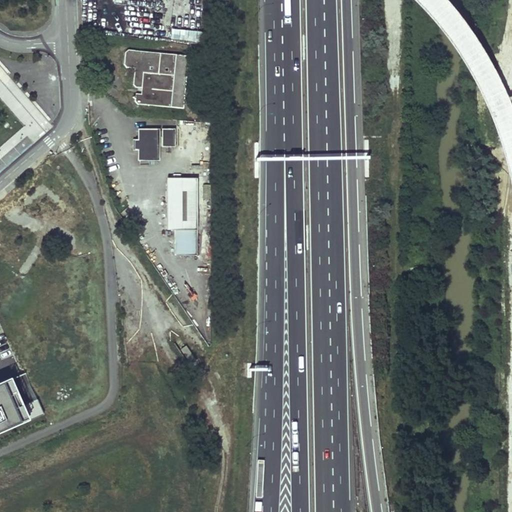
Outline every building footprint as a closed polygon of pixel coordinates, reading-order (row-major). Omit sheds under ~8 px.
[(170,42),(202,44),(202,33),(170,31),(170,42)] [(182,110),(187,57),(127,51),(124,54),(123,67),(125,70),(133,71),(131,87),(134,89),(140,90),(139,96),(136,96),(135,103),(137,106),(182,110)] [(202,114),(192,113),(191,121),(202,121),(202,114)] [(174,129),(137,128),(137,138),(132,138),(132,148),(137,148),(137,158),(158,158),(158,145),(174,145),(174,129)] [(195,252),(193,176),(164,177),(166,228),(173,228),(174,253),(195,252)] [(209,181),(200,181),(201,221),(209,221),(209,181)] [(209,226),(201,226),(202,252),(210,251),(209,226)] [(180,350),(191,364),(196,361),(185,346),(180,350)] [(12,381),(0,385),(0,435),(30,423),(12,381)]
